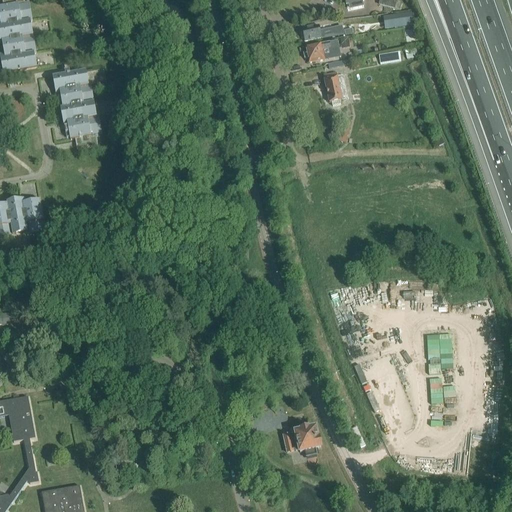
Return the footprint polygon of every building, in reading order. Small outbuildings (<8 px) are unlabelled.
[(2,0),(4,8),(0,8),(0,20),(0,22),(1,22),(2,26),(0,26),(0,42),(2,42),(4,54),(0,55),(0,56),(5,55),(6,58),(1,59),(3,75),(37,69),(37,67),(34,68),(32,55),(37,54),(33,35),(31,35),(28,23),(33,22),(29,3),(25,4),(24,0),(2,0)] [(345,0),(346,5),(347,8),(350,7),(355,6),(356,11),(365,9),(364,4),(364,1),(363,0),(345,0)] [(397,0),(396,0),(379,0),(378,5),(399,11),(401,4),(396,2),(397,0)] [(411,13),(392,16),(394,29),(413,26),(411,13)] [(312,28),(302,30),(305,43),(315,41),(321,39),(321,37),(327,36),(327,37),(334,35),(334,38),(341,37),(344,36),(342,28),(320,33),(320,32),(319,27),(312,28)] [(348,39),(340,41),(342,51),(350,49),(348,39)] [(307,54),(304,54),(305,60),(308,59),(309,64),(319,62),(325,61),(323,54),(340,50),(338,42),(305,48),(307,54)] [(343,63),(329,66),(330,71),(344,68),(343,63)] [(86,71),(53,77),(55,93),(61,92),(61,95),(56,96),(56,97),(60,96),(63,108),(60,109),(63,124),(68,123),(69,127),(64,128),(68,128),(70,141),(75,140),(77,151),(98,147),(96,136),(102,135),(99,116),(94,117),(92,104),(94,104),(91,85),(86,86),(84,73),(86,73),(86,71)] [(324,77),(329,104),(332,103),(333,107),(341,106),(340,102),(342,101),(336,74),(324,77)] [(345,123),(339,144),(347,146),(353,125),(345,123)] [(0,238),(14,236),(14,234),(26,232),(27,236),(46,232),(40,201),(27,203),(26,199),(27,204),(23,205),(22,200),(7,203),(7,205),(0,206),(0,238)] [(9,314),(0,314),(0,325),(9,325),(9,314)] [(0,511),(84,511),(80,487),(42,494),(43,501),(44,507),(45,511),(6,511),(27,483),(30,485),(39,484),(37,474),(36,474),(30,441),(36,440),(28,398),(0,403),(0,418),(9,417),(11,429),(12,433),(14,444),(24,442),(30,470),(15,490),(10,498),(8,496),(0,497),(0,499),(1,503),(0,502),(0,511)] [(263,410),(267,409),(265,400),(252,402),(254,412),(257,412),(263,410)] [(433,407),(441,422),(452,417),(444,402),(433,407)] [(401,418),(382,425),(384,430),(403,423),(401,418)] [(318,440),(316,429),(309,431),(309,430),(302,432),(295,434),(296,434),(283,437),(287,454),(299,451),(300,453),(305,452),(306,458),(316,456),(315,450),(321,449),(319,440),(318,440)]
